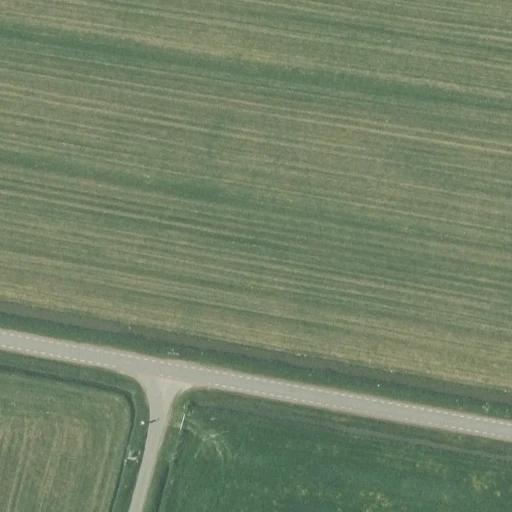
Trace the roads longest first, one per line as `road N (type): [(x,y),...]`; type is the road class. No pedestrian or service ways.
road 1 (tertiary): [(511,434),(170,371)]
road 2 (tertiary): [(170,371),(0,340)]
road 3 (unclassified): [(134,511),(170,371)]
